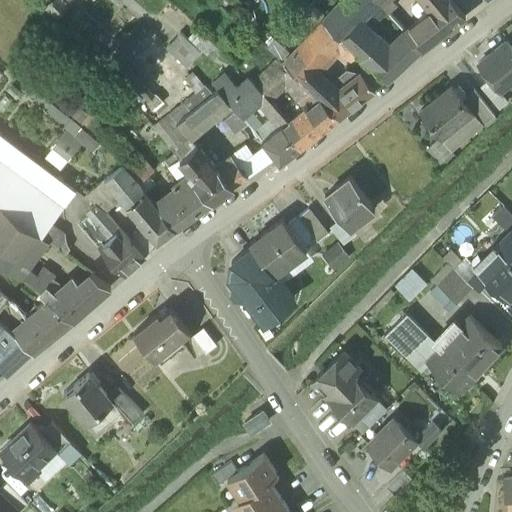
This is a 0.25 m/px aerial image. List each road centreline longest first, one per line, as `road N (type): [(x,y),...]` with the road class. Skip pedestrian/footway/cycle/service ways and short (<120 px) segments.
road 1 (residential): [(177,249),(511,3)]
road 2 (unclassified): [(177,249),(353,511)]
road 3 (residential): [(0,398),(177,249)]
road 4 (track): [(296,419),(230,445),(151,511)]
